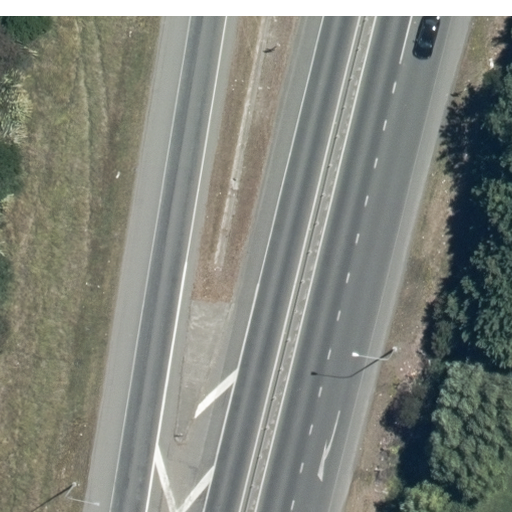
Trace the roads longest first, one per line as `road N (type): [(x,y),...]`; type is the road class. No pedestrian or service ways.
road 1 (motorway): [(109,511),(234,0)]
road 2 (trunk): [(226,511),(333,0)]
road 3 (trunk): [(122,511),(207,0)]
road 4 (trunk): [(364,183),(286,511)]
road 5 (trunk): [(421,0),(364,183)]
road 6 (trunk): [(402,0),(364,183)]
